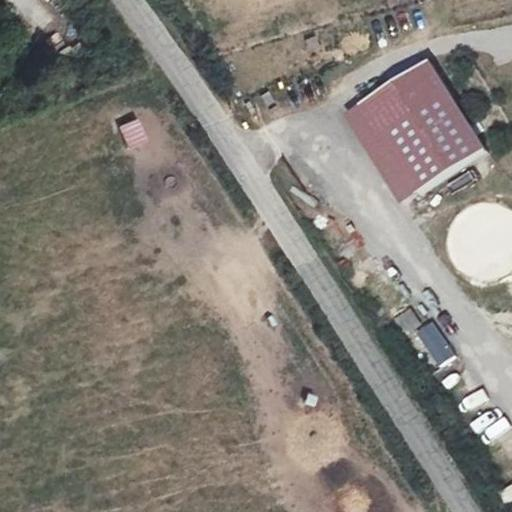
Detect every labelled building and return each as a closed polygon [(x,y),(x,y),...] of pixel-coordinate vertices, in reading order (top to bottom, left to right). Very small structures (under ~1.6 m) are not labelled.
[(432,67),(366,107),(384,137),(450,97),(432,67)] [(450,97),(384,137),(424,196),(487,155),(450,97)] [(127,151),(147,141),(136,117),(116,127),(127,151)] [(339,263),(360,254),(355,243),(335,251),(339,263)] [(412,314),(400,321),(407,333),(419,326),(412,314)] [(437,323),(420,333),(443,369),(459,359),(437,323)] [(466,425),(485,411),(477,400),(458,414),(466,425)]
